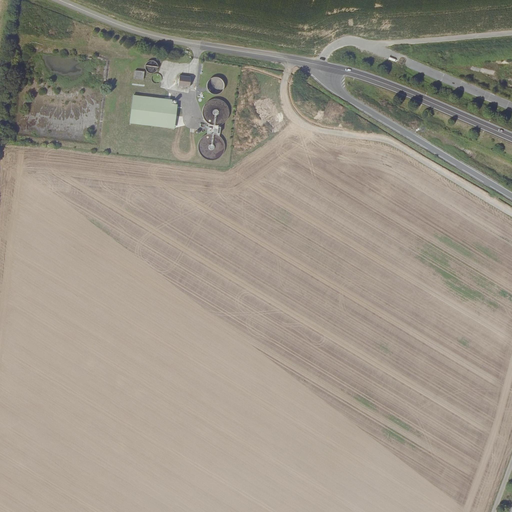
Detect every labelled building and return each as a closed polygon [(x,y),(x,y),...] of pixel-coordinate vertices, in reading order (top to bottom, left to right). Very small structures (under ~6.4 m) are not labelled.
[(158,68),(158,65),(157,63),(155,61),(153,60),(151,60),(148,61),(146,63),(145,65),(145,68),(146,70),(148,72),(151,73),(153,73),(155,72),(157,70),(158,68)] [(135,71),(134,79),(143,80),(144,72),(135,71)] [(162,78),(161,76),(160,75),(158,74),(156,74),(154,74),(152,76),(152,78),(152,80),(153,82),(154,83),(156,84),(159,83),(160,82),(162,80),(162,78)] [(179,76),(178,86),(190,87),(191,77),(179,76)] [(219,77),(216,77),(213,77),(210,79),(208,81),(207,83),(207,86),(208,89),(209,91),(212,93),(214,94),(217,94),(220,93),(222,91),(224,89),(224,86),(224,83),(223,81),(221,79),(219,77)] [(133,95),(129,123),(175,129),(178,105),(172,104),(172,100),(133,95)] [(219,136),(221,125),(225,122),(228,118),(229,113),(228,109),(228,107),(225,103),(220,100),(216,99),(211,100),(207,102),(205,105),(203,108),(203,111),(203,115),(204,118),(206,121),(209,124),(208,134),(204,136),(202,139),(200,142),(199,145),(199,149),(201,154),(204,157),(208,159),(213,160),(217,159),(221,156),(224,152),(225,148),(224,143),(223,140),(219,136)]
